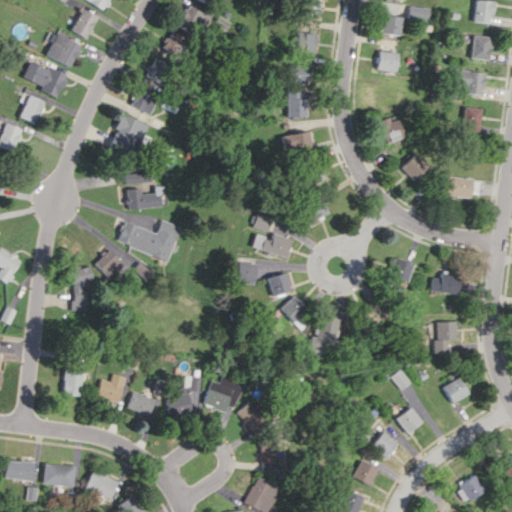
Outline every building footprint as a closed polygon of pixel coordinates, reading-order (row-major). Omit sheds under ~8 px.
[(84,0),(99,9),(105,0),(84,0)] [(317,15),(317,0),(300,0),(300,15),(317,15)] [(474,0),(473,21),(490,22),(491,0),(488,0),(474,0)] [(208,15),(185,5),(179,19),(202,29),(208,15)] [(428,7),(408,6),(408,18),(427,19),(428,7)] [(68,29),(83,37),(94,17),(79,9),(68,29)] [(400,17),(382,14),(380,32),(398,35),(400,17)] [(162,51),(182,57),(188,37),(167,31),(162,51)] [(313,33),(296,32),(294,50),(312,52),(313,33)] [(44,55),(68,66),(78,44),(54,33),(44,55)] [(469,57),(486,59),(489,36),(472,35),(469,57)] [(396,53),(378,50),(375,68),(393,71),(396,53)] [(143,75),(157,83),(167,65),(154,57),(143,75)] [(36,90),(55,96),(62,73),(26,61),(20,78),(38,84),(36,90)] [(286,83),(304,83),(305,65),(287,64),(286,83)] [(483,71),(450,69),(449,86),(463,87),(463,93),(481,94),(483,71)] [(397,86),(397,77),(383,76),(383,85),(397,86)] [(147,114),(156,96),(137,86),(128,105),(147,114)] [(285,116),(301,116),(300,89),(284,89),(285,116)] [(404,90),(376,89),(376,107),(403,108),(404,90)] [(17,117),(33,123),(43,101),(26,94),(17,117)] [(477,130),(479,107),(461,106),(460,130),(477,130)] [(107,143),(133,154),(145,125),(120,114),(107,143)] [(388,122),(386,117),(375,121),(384,143),(402,136),(395,119),(388,122)] [(0,147),(10,151),(19,128),(5,123),(0,134),(0,147)] [(278,135),(281,153),(309,149),(306,131),(278,135)] [(412,180),(425,167),(412,153),(398,166),(412,180)] [(314,156),(299,160),(306,184),(321,179),(314,156)] [(148,181),(148,172),(123,172),(123,182),(148,181)] [(467,198),(471,179),(444,174),(441,193),(467,198)] [(138,187),(123,189),(126,209),(160,204),(158,189),(138,191),(138,187)] [(326,212),(317,197),(300,207),(309,222),(326,212)] [(265,231),(270,217),(254,212),(250,226),(265,231)] [(167,260),(179,226),(159,219),(154,232),(122,221),(115,241),(167,260)] [(268,239),(252,233),(248,246),(282,257),(288,239),(270,233),(268,239)] [(19,259),(0,248),(0,279),(6,283),(19,259)] [(92,262),(106,276),(120,262),(106,248),(92,262)] [(385,276),(404,282),(411,263),(391,257),(385,276)] [(233,281),(252,283),(254,263),(235,261),(233,281)] [(84,284),(90,284),(89,267),(69,267),(71,309),(85,309),(84,284)] [(288,289),(282,272),(264,278),(269,295),(288,289)] [(430,277),(428,290),(455,293),(457,274),(439,272),(439,278),(430,277)] [(311,318),(290,296),(277,307),(298,330),(311,318)] [(332,344),(336,318),(314,315),(308,350),(321,352),(323,343),(332,344)] [(432,352),(458,352),(458,342),(454,342),(453,321),(434,321),(435,340),(432,340),(432,352)] [(80,368),(60,368),(60,394),(79,394),(80,368)] [(389,374),(398,389),(408,383),(399,369),(389,374)] [(117,401),(122,376),(109,373),(108,380),(98,378),(94,396),(117,401)] [(224,405),(234,407),(242,380),(219,374),(217,382),(209,380),(202,405),(223,410),(224,405)] [(197,403),(198,376),(183,375),(182,388),(168,387),(167,414),(189,415),(190,402),(197,403)] [(441,385),(449,402),(466,394),(458,377),(441,385)] [(125,408),(147,415),(153,398),(131,391),(125,408)] [(235,412),(250,430),(264,419),(249,400),(235,412)] [(420,421),(409,406),(393,417),(404,432),(420,421)] [(368,446),(383,457),(394,442),(379,431),(368,446)] [(260,443),(259,470),(277,470),(277,443),(260,443)] [(366,484),(374,468),(358,459),(349,476),(366,484)] [(31,460),(3,460),(2,478),(31,479),(31,460)] [(498,475),(511,487),(511,461),(510,460),(498,475)] [(72,465),(42,462),(40,483),(70,486),(72,465)] [(82,487),(107,499),(115,481),(89,469),(82,487)] [(465,500),(482,490),(472,473),(455,483),(465,500)] [(266,511),(267,511),(278,485),(254,475),(243,503),(266,511)] [(336,507),(351,511),(354,511),(360,495),(342,489),(336,507)] [(141,511),(133,495),(117,502),(121,511),(141,511)]
